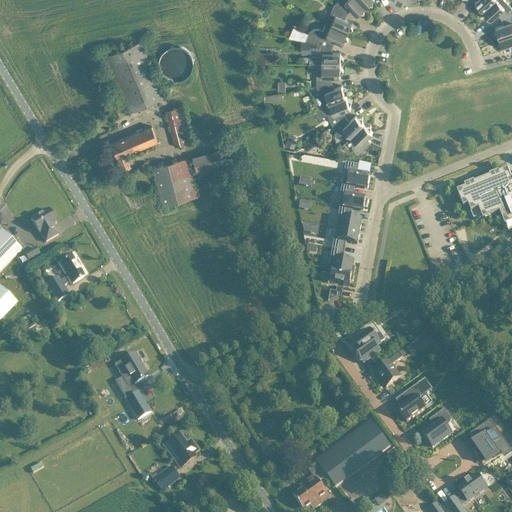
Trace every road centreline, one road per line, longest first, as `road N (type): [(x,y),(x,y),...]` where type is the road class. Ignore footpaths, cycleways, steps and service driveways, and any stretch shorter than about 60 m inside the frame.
road 1 (residential): [(382,195),(397,111),(371,72),(383,30),(414,13),(437,14),(463,33),(478,69)]
road 2 (unclassified): [(186,379),(41,141)]
road 3 (residential): [(460,457),(428,478),(318,328)]
road 4 (unclassified): [(276,511),(186,379)]
road 5 (unclassified): [(186,379),(318,328)]
road 6 (unclassified): [(382,195),(511,145)]
